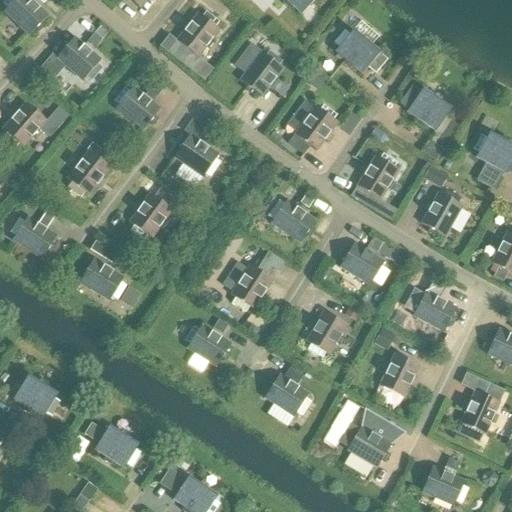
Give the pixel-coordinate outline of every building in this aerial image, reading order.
[(41,24),(47,18),(29,0),(6,0),(2,5),(7,9),(3,12),(28,37),(35,31),(38,34),(44,28),(41,24)] [(127,0),(138,9),(145,0),(148,0),(150,2),(151,0),(127,0)] [(283,0),(285,1),(282,4),(288,10),(291,7),(301,16),(315,0),(283,0)] [(175,42),(197,59),(218,31),(214,28),(218,23),(205,13),(201,18),(197,14),(189,25),(185,22),(180,29),(183,32),(175,42)] [(100,28),(95,34),(103,41),(108,35),(100,28)] [(362,75),(368,68),(376,74),(387,61),(352,32),(349,35),(344,31),(333,45),(338,49),(335,52),(345,61),(342,64),(349,70),(351,67),(362,75)] [(103,41),(95,34),(89,41),(97,48),(103,41)] [(61,52),(55,58),(82,82),(85,78),(89,82),(101,69),(96,65),(99,61),(73,38),(67,45),(63,42),(58,49),(61,52)] [(253,93),(261,99),(282,71),(278,68),(282,63),(268,52),(264,57),(260,54),(239,82),(246,88),(244,91),(251,96),(253,93)] [(308,66),(299,59),(293,65),(303,73),(308,66)] [(52,82),(38,71),(34,75),(48,87),(52,82)] [(144,90),(155,99),(162,91),(151,82),(144,90)] [(281,83),(274,92),(283,98),(289,90),(281,83)] [(153,118),(159,111),(131,89),(128,92),(123,89),(113,102),(118,106),(115,110),(142,132),(148,125),(151,127),(157,121),(153,118)] [(435,133),(451,111),(422,91),(419,95),(414,91),(404,105),(409,109),(406,113),(417,120),(415,124),(422,129),(424,125),(435,133)] [(47,113),(54,105),(44,97),(38,105),(47,113)] [(22,148),(45,122),(24,103),(16,113),(12,111),(7,117),(10,120),(1,130),(5,133),(1,138),(14,149),(18,145),(22,148)] [(294,136),(301,141),(295,150),(304,156),(310,148),(316,152),(324,142),(327,144),(332,137),(329,135),(337,124),(333,121),(337,116),(323,106),(319,111),(315,108),(294,136)] [(387,138),(374,129),(369,137),(382,145),(387,138)] [(208,130),(202,138),(210,144),(216,135),(208,130)] [(506,175),(510,167),(511,168),(511,147),(488,135),(486,139),(480,136),(472,151),(478,154),(475,158),(487,165),(485,169),(492,173),(494,169),(506,175)] [(178,151),(173,159),(202,179),(205,174),(210,178),(220,164),(215,160),(218,156),(189,136),(183,144),(180,141),(175,148),(178,151)] [(109,169),(87,152),(66,180),(70,183),(66,188),(80,199),(84,194),(88,197),(96,186),(99,189),(104,182),(101,179),(109,169)] [(356,187),(364,192),(359,200),(368,206),(373,198),(380,202),(387,190),(391,193),(396,185),(392,182),(398,172),(394,169),(397,164),(382,155),(379,160),(375,157),(368,169),(364,166),(359,174),(363,176),(356,187)] [(431,185),(438,173),(429,168),(422,180),(431,185)] [(2,169),(0,171),(0,182),(10,190),(17,180),(2,169)] [(245,200),(249,194),(243,189),(238,195),(245,200)] [(170,193),(162,205),(171,211),(178,216),(186,205),(170,193)] [(305,195),(299,204),(308,210),(313,201),(305,195)] [(434,237),(442,242),(460,211),(455,209),(458,203),(443,195),(440,200),(436,198),(419,229),(427,233),(425,237),(432,241),(434,237)] [(151,240),(171,211),(162,205),(149,196),(141,206),(137,204),(132,211),(136,213),(128,224),(132,227),(129,232),(143,242),(146,237),(151,240)] [(309,230),(315,222),(286,202),(283,206),(278,203),(268,217),(273,221),(270,225),(299,244),(304,237),(308,239),(313,232),(309,230)] [(46,212),(41,220),(49,225),(54,217),(46,212)] [(46,253),(49,255),(54,248),(50,245),(56,238),(26,218),(23,222),(18,219),(9,233),(14,237),(11,241),(41,260),(46,253)] [(490,265),(498,268),(493,277),(503,283),(508,274),(511,275),(511,233),(511,236),(506,233),(490,265)] [(367,247),(369,248),(376,253),(382,244),(373,238),(367,247)] [(248,241),(242,255),(256,261),(262,246),(248,241)] [(344,260),(339,268),(369,287),(372,282),(377,286),(386,271),(381,268),(383,264),(353,245),(348,253),(345,251),(340,258),(344,260)] [(112,254),(107,262),(116,267),(121,259),(112,254)] [(83,276),(78,284),(108,302),(111,298),(116,301),(125,287),(120,283),(122,279),(92,261),(88,269),(84,266),(79,274),(83,276)] [(121,270),(127,273),(132,266),(125,262),(121,270)] [(272,281),(249,267),(230,296),(234,299),(231,304),(245,314),(249,308),(253,311),(260,300),(264,302),(268,295),(265,293),(272,281)] [(451,318),(456,310),(425,293),(423,298),(417,295),(409,310),(414,313),(412,317),(443,334),(447,326),(451,328),(455,320),(451,318)] [(355,322),(359,315),(348,309),(344,315),(355,322)] [(386,322),(399,330),(406,318),(393,310),(386,322)] [(329,357),(346,327),(323,313),(316,324),(312,322),(308,330),(312,332),(305,343),(309,346),(306,351),(321,360),(324,355),(329,357)] [(364,324),(372,328),(375,322),(367,318),(364,324)] [(218,321),(213,329),(221,334),(227,326),(218,321)] [(225,353),(230,346),(200,327),(198,331),(193,328),(183,342),(189,345),(186,350),(215,369),(220,361),(224,363),(229,356),(225,353)] [(373,344),(387,352),(395,337),(381,330),(373,344)] [(490,347),(486,355),(511,367),(511,337),(498,331),(494,339),(490,337),(486,345),(490,347)] [(418,368),(394,356),(379,387),(383,390),(380,395),(396,403),(398,397),(403,399),(409,387),(413,389),(416,381),(413,379),(418,368)] [(268,392),(263,399),(293,418),(296,414),(301,417),(310,403),(305,400),(308,395),(278,376),(273,384),(269,382),(265,389),(268,392)] [(57,396),(27,377),(12,400),(24,407),(21,411),(29,416),(31,412),(42,419),(45,415),(50,418),(59,403),(54,400),(57,396)] [(484,436),(499,404),(474,393),(469,405),(465,403),(461,411),(465,413),(460,425),(464,427),(462,433),(477,440),(480,434),(484,436)] [(84,436),(94,442),(101,431),(91,425),(84,436)] [(138,447),(108,428),(94,451),(105,458),(102,462),(110,466),(112,463),(123,470),(126,465),(131,469),(140,454),(135,451),(138,447)] [(386,454),(390,447),(360,428),(357,433),(352,430),(343,444),(349,447),(346,452),(376,470),(381,462),(385,464),(389,457),(386,454)] [(174,465),(185,472),(189,467),(178,460),(174,465)] [(445,470),(455,474),(459,464),(449,460),(445,470)] [(424,485),(421,494),(453,508),(455,503),(461,505),(467,490),(462,487),(464,483),(431,469),(428,477),(424,475),(420,483),(424,485)] [(493,472),(484,472),(480,481),(485,488),(495,487),(498,479),(493,472)] [(170,489),(177,494),(186,480),(179,475),(170,489)] [(216,498),(187,478),(186,480),(177,494),(172,501),(183,508),(181,511),(214,511),(219,505),(214,502),(216,498)]
